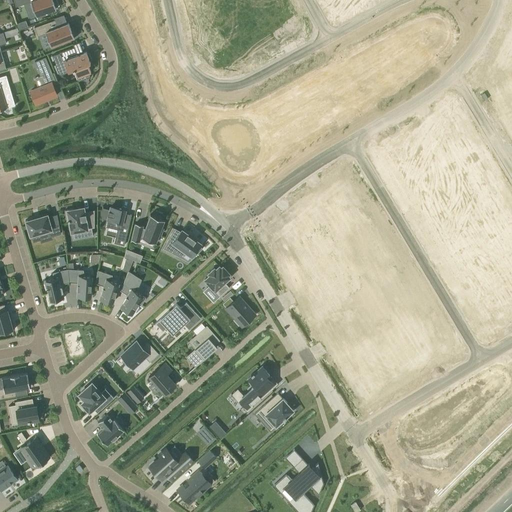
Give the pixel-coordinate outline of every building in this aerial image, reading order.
[(55,0),(13,0),(15,6),(31,2),(36,16),(37,15),(38,18),(46,15),(45,13),(56,9),(55,7),(57,6),(55,0)] [(281,19),(276,21),(281,32),(287,29),(288,33),(294,30),(295,32),(297,31),(298,33),(304,29),(303,28),(305,27),(295,9),(280,17),(281,19)] [(34,26),(38,35),(46,32),(51,46),(67,40),(68,42),(77,36),(72,28),(70,28),(68,23),(61,25),(58,27),(55,19),(58,18),(58,19),(59,19),(59,18),(55,19),(34,26)] [(75,47),(52,55),(55,64),(64,61),(68,70),(73,68),(73,70),(74,69),(78,80),(89,75),(89,77),(90,76),(89,72),(91,71),(87,63),(90,62),(90,61),(92,60),(88,52),(87,53),(86,51),(83,53),(78,55),(75,47)] [(44,85),(38,88),(32,90),(30,91),(35,104),(44,100),(43,99),(48,97),(49,98),(57,95),(55,91),(51,82),(55,80),(52,73),(45,57),(34,61),(37,68),(36,68),(37,69),(37,68),(40,76),(40,77),(42,76),(45,82),(43,83),(44,85)] [(0,109),(7,108),(7,107),(15,105),(6,75),(0,76),(0,109)] [(115,236),(114,243),(124,245),(131,215),(124,213),(125,210),(110,206),(110,209),(103,208),(103,206),(102,206),(102,220),(103,220),(103,219),(106,220),(106,227),(108,227),(117,229),(115,236)] [(92,228),(94,227),(94,212),(85,213),(84,213),(83,210),(77,211),(76,209),(75,209),(75,208),(64,210),(66,221),(69,220),(71,232),(72,231),(79,230),(81,238),(93,235),(92,228)] [(150,214),(149,215),(150,215),(145,228),(143,227),(143,226),(135,224),(131,240),(139,242),(140,236),(141,237),(156,242),(155,242),(158,235),(160,235),(163,228),(161,227),(164,220),(161,219),(162,217),(153,213),(152,215),(150,214)] [(25,220),(27,228),(28,228),(30,235),(38,233),(39,235),(47,233),(48,237),(60,233),(57,214),(56,214),(56,215),(47,218),(47,215),(40,217),(40,215),(39,216),(40,217),(35,218),(34,217),(25,220)] [(199,245),(201,243),(199,242),(199,241),(193,237),(193,238),(189,235),(190,234),(184,230),(183,231),(181,229),(180,231),(174,228),(163,248),(188,261),(202,248),(199,245)] [(205,279),(210,285),(209,285),(219,296),(229,287),(224,282),(229,277),(227,275),(229,273),(222,266),(221,268),(219,266),(215,269),(214,268),(208,273),(210,275),(205,279)] [(60,284),(69,282),(68,269),(53,272),(53,278),(44,280),(45,288),(47,287),(51,301),(52,300),(53,301),(62,299),(61,298),(63,298),(60,284)] [(68,269),(69,282),(78,282),(77,296),(79,296),(79,298),(88,298),(88,297),(90,297),(91,276),(84,275),(83,270),(68,269)] [(118,283),(111,280),(112,274),(97,270),(95,283),(104,286),(100,299),(101,299),(101,301),(110,303),(110,302),(112,303),(118,283)] [(144,297),(136,292),(138,286),(125,278),(120,290),(128,295),(120,307),(122,308),(121,309),(129,314),(130,313),(131,314),(138,302),(140,303),(144,297)] [(362,295),(356,298),(367,315),(373,312),(362,295)] [(239,296),(233,301),(230,297),(222,303),(236,318),(237,317),(243,323),(254,313),(239,296)] [(163,330),(166,327),(172,334),(177,329),(183,323),(189,329),(201,318),(186,302),(180,307),(176,303),(172,307),(173,308),(170,311),(169,310),(155,323),(163,330)] [(15,328),(11,316),(8,317),(4,304),(0,304),(0,332),(0,333),(15,328)] [(202,342),(187,355),(197,365),(213,351),(212,351),(217,346),(215,344),(220,340),(207,325),(195,335),(202,342)] [(136,341),(120,355),(132,368),(144,357),(149,362),(158,353),(148,342),(142,347),(136,341)] [(149,376),(164,394),(176,384),(167,374),(171,370),(165,362),(160,366),(149,376)] [(237,388),(231,394),(247,412),(253,406),(251,404),(259,397),(261,399),(278,384),(262,366),(254,373),(253,373),(251,375),(251,376),(248,379),(254,386),(244,395),(237,388)] [(368,379),(355,387),(358,392),(357,392),(360,398),(361,399),(362,398),(365,404),(379,396),(373,385),(378,382),(371,370),(364,373),(368,379)] [(3,387),(0,387),(0,398),(16,396),(15,389),(30,387),(27,373),(1,377),(3,387)] [(133,386),(127,391),(138,402),(143,397),(133,386)] [(94,407),(98,412),(113,398),(105,388),(101,392),(95,387),(88,393),(84,389),(79,394),(84,400),(81,403),(89,411),(94,407)] [(125,392),(117,399),(121,403),(129,397),(125,392)] [(277,392),(254,413),(263,423),(270,431),(286,417),(285,416),(292,410),(286,403),(287,402),(277,392)] [(17,414),(19,423),(39,420),(39,419),(38,419),(36,406),(31,406),(29,399),(32,399),(32,398),(15,401),(15,404),(8,406),(10,415),(17,414)] [(114,419),(113,420),(107,414),(98,422),(104,429),(97,434),(107,444),(112,440),(114,441),(118,437),(117,436),(123,430),(114,419)] [(199,433),(210,446),(227,431),(216,418),(199,433)] [(21,446),(20,447),(21,448),(28,459),(26,460),(31,466),(33,465),(34,467),(34,468),(35,467),(34,466),(49,456),(50,457),(50,456),(36,437),(36,436),(35,436),(36,437),(21,447),(21,446)] [(185,452),(176,460),(166,448),(158,455),(160,456),(149,466),(161,480),(166,475),(171,481),(193,461),(185,452)] [(215,457),(210,451),(199,461),(204,467),(215,457)] [(310,511),(314,504),(302,491),(310,485),(318,494),(323,483),(318,464),(318,463),(312,468),(308,465),(310,463),(309,463),(303,457),(293,467),(299,472),(291,479),(286,473),(277,482),(283,488),(285,486),(295,497),(290,501),(300,511),(310,511)] [(7,465),(8,464),(7,464),(0,469),(0,488),(1,490),(0,491),(1,491),(18,479),(17,479),(7,465)] [(202,474),(198,470),(177,489),(189,503),(197,496),(198,496),(197,496),(202,492),(203,491),(202,491),(209,485),(209,484),(203,478),(204,477),(202,474)] [(56,484),(63,503),(88,493),(86,488),(68,495),(62,481),(56,484)] [(233,501),(242,511),(254,501),(244,491),(233,501)] [(350,505),(354,511),(356,511),(360,510),(355,501),(350,505)]
